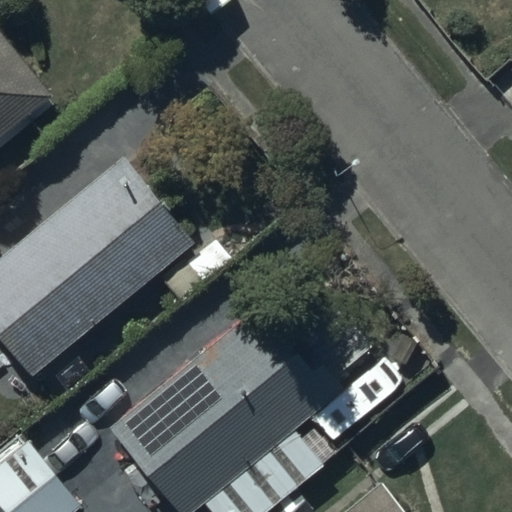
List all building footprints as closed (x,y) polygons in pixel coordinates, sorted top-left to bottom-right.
[(0,38),(0,144),(52,101),(0,38)] [(0,349),(29,385),(158,279),(179,305),(231,263),(214,242),(191,261),(187,256),(195,249),(124,162),(0,263),(0,349)] [(296,433),(347,391),(300,335),(288,346),(258,311),(110,434),(174,511),(199,511),(204,509),(206,511),(273,511),(326,468),(323,463),(296,433)] [(28,445),(0,468),(0,511),(79,511),(81,511),(28,445)] [(406,511),(386,486),(353,511),(406,511)]
